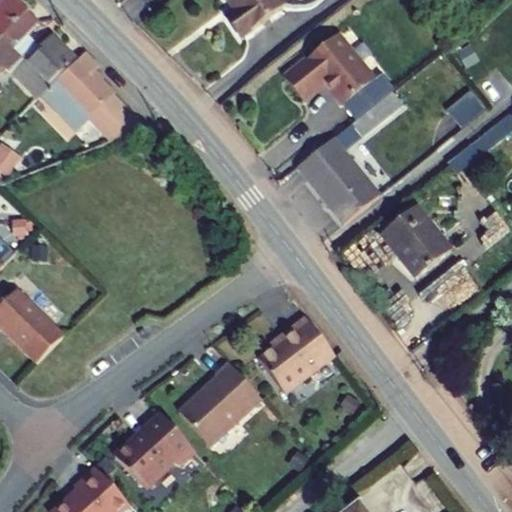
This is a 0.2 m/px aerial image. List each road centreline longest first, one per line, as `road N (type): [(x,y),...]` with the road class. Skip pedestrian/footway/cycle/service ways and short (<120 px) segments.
road 1 (tertiary): [(72,0),(182,114),(293,252)]
road 2 (tertiary): [(293,252),(491,511)]
road 3 (residential): [(293,252),(46,441)]
road 4 (unknown): [(310,274),(511,115)]
road 5 (unknown): [(411,407),(511,317)]
